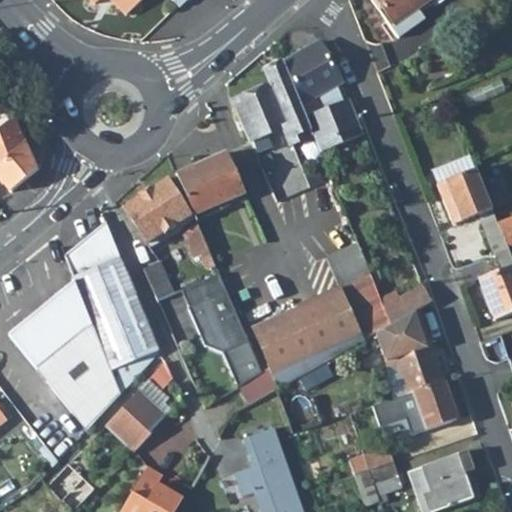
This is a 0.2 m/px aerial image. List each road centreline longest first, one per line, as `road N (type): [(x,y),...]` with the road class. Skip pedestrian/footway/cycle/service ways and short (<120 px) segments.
road 1 (residential): [(511,481),(345,25),(328,0)]
road 2 (tertiary): [(277,0),(204,64),(152,89)]
road 3 (tertiary): [(0,245),(56,199),(91,149)]
